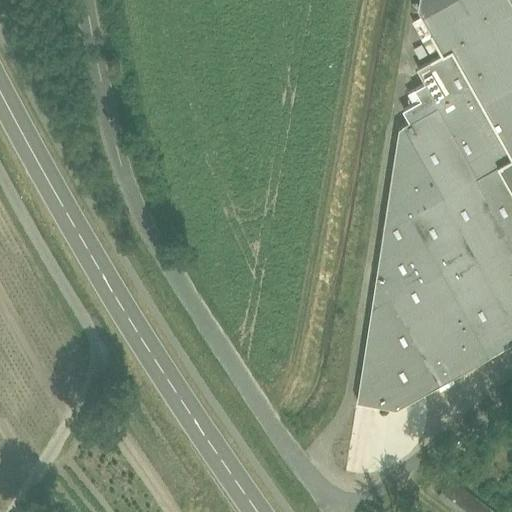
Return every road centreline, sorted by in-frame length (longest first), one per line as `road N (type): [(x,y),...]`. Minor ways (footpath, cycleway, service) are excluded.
road 1 (unclassified): [(90,0),(114,132),(161,236),(309,457),(338,486),(380,481),(511,381)]
road 2 (secondary): [(0,86),(112,283),(271,511)]
